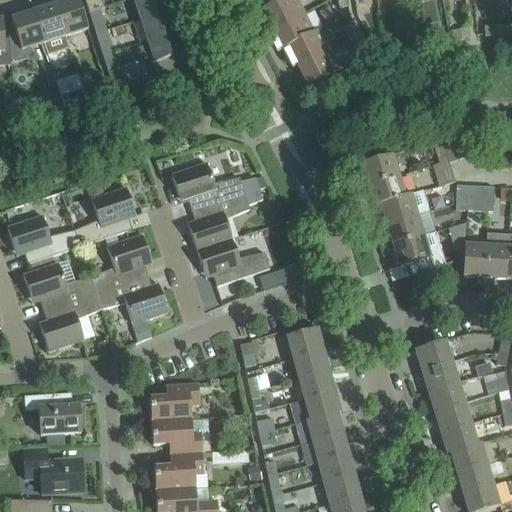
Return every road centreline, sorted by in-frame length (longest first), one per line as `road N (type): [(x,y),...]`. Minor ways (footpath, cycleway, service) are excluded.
road 1 (residential): [(348,282),(309,173),(254,92),(212,0)]
road 2 (residential): [(418,511),(365,339)]
road 3 (residential): [(348,282),(200,333)]
road 4 (residential): [(511,309),(459,306),(365,339)]
road 5 (residential): [(116,511),(108,371)]
road 6 (residential): [(160,210),(200,333)]
